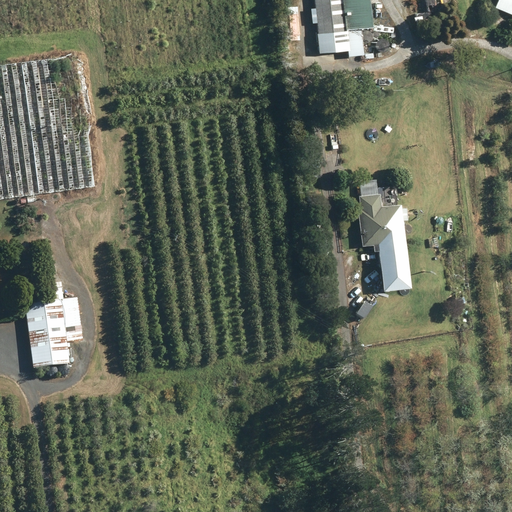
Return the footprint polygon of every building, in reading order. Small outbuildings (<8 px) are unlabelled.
[(373,27),(370,0),(317,0),(322,53),(350,50),(350,56),(366,55),(363,28),(373,27)] [(424,0),(426,13),(434,12),(432,0),(424,0)] [(511,0),(498,0),(495,8),(511,15),(511,0)] [(79,55),(0,63),(0,200),(94,190),(79,55)] [(342,132),(343,142),(353,141),(352,131),(342,132)] [(400,209),(400,205),(383,207),(381,194),(359,197),(361,209),(359,209),(364,247),(373,246),(374,252),(378,252),(383,291),(411,288),(402,222),(410,221),(409,208),(400,209)] [(23,306),(31,370),(67,366),(64,345),(81,343),(75,299),(62,301),(60,283),(46,285),(48,302),(23,306)]
